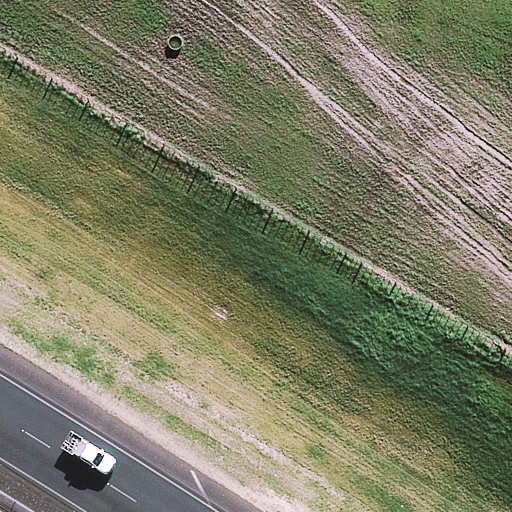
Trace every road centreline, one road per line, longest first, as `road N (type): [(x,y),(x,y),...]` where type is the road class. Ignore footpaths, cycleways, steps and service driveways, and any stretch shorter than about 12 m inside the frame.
road 1 (motorway): [(37,0),(511,215)]
road 2 (motorway): [(0,412),(156,511)]
